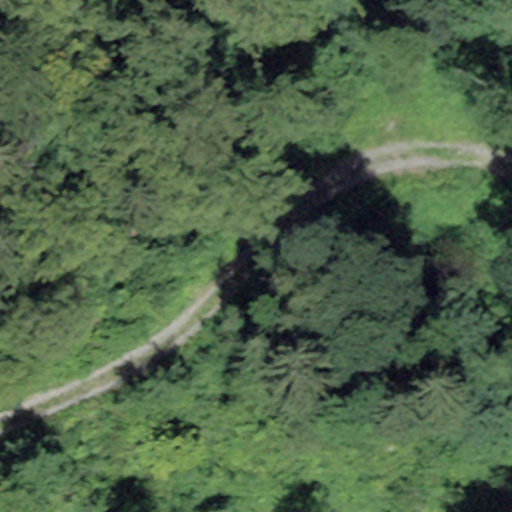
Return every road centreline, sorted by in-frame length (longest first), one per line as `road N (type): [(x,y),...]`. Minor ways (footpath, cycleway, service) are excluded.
road 1 (track): [(181,336),(358,160),(404,145),(460,144),(511,165)]
road 2 (track): [(181,336),(145,360),(86,379),(0,423)]
